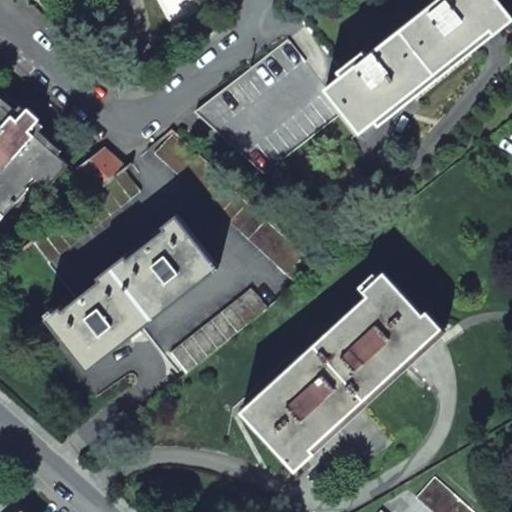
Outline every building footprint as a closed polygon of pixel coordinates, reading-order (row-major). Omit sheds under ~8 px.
[(326,87),(325,88),(344,112),(360,132),(402,99),(483,35),(491,29),(494,34),(511,19),(511,17),(498,0),(435,0),(342,74),(326,87)] [(201,107),(195,112),(264,173),(344,112),(325,88),(326,87),(288,39),(201,107)] [(0,218),(28,187),(25,185),(35,175),(48,187),(69,164),(30,129),(41,117),(29,106),(18,118),(1,102),(0,101),(0,218)] [(174,131),(154,153),(250,241),(295,283),(316,262),(277,225),(278,224),(174,131)] [(125,167),(105,150),(78,170),(95,191),(125,167)] [(125,171),(34,243),(50,263),(141,192),(125,171)] [(48,314),(46,316),(87,368),(141,327),(218,266),(176,214),(162,225),(165,228),(128,258),(125,254),(98,276),(100,279),(63,308),(61,305),(54,310),(51,308),(46,312),(48,314)] [(218,266),(141,327),(164,357),(251,288),(267,309),(319,265),(316,262),(295,283),(250,241),(218,266)] [(367,294),(242,408),(296,467),(316,450),(311,445),(441,326),(426,310),(422,313),(384,271),(363,290),(367,294)] [(251,288),(164,357),(181,378),(267,309),(251,288)] [(473,511),(434,477),(416,497),(432,511),(473,511)]
